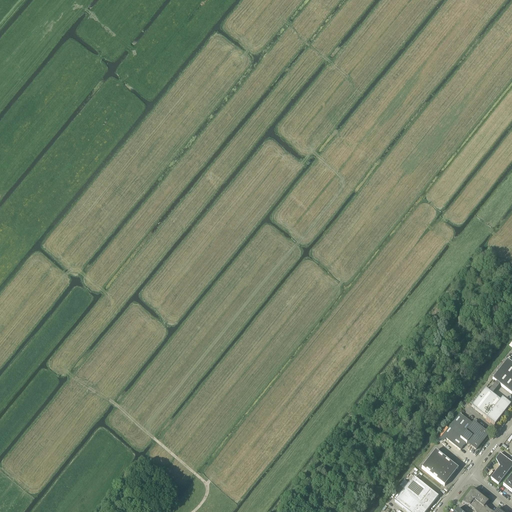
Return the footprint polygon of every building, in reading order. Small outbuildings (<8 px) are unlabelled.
[(511,364),(507,360),(492,380),(496,383),(499,385),(511,395),(511,364)] [(485,390),(471,407),(487,419),(486,421),(494,427),(501,419),(502,420),(505,416),(503,415),(510,407),(502,400),(501,402),(492,395),(499,385),(496,383),(489,392),(485,390)] [(445,439),(460,451),(466,444),(466,445),(467,444),(476,451),(488,435),(473,424),(473,425),(462,417),(445,439)] [(421,469),(444,487),(444,486),(457,469),(457,470),(458,469),(435,451),(421,469)] [(495,459),(497,463),(500,466),(495,475),(494,474),(490,479),(498,485),(511,467),(511,464),(499,454),(495,459)] [(511,474),(503,485),(503,486),(511,493),(511,474)] [(413,478),(404,490),(428,510),(438,497),(413,478)] [(426,511),(428,510),(404,490),(394,502),(406,511),(426,511)] [(499,511),(497,510),(496,511),(497,511),(495,511),(490,511),(489,511),(485,507),(487,504),(488,504),(488,503),(472,490),(462,502),(463,502),(462,504),(469,507),(474,511),(499,511)]
